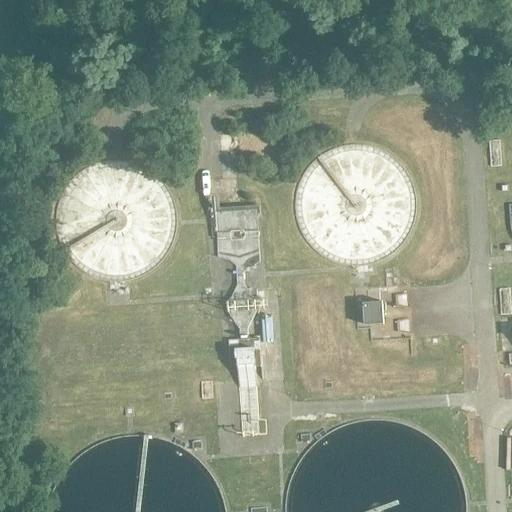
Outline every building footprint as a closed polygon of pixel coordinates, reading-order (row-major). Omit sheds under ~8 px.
[(489,140),(491,166),(501,165),(499,140),(489,140)] [(359,268),(368,267),(378,265),(387,261),(395,255),(402,249),(409,241),(414,233),(417,224),(419,214),(419,204),(418,194),(415,185),(411,176),(405,168),(398,161),(390,155),(382,151),(372,148),(362,146),(353,146),(343,148),(334,151),(326,155),(318,161),(312,167),(307,175),(302,183),(299,192),(298,201),(298,210),(299,219),(301,228),(305,237),(310,244),(317,251),(324,257),(332,262),(341,265),(350,267),(359,268)] [(140,165),(132,163),(122,161),(112,162),(103,163),(94,167),(86,172),(78,178),(72,185),(67,194),(64,203),(62,212),(62,222),(64,231),(67,240),(72,249),(78,256),(85,263),(93,268),(102,271),(111,274),(120,274),(129,273),(138,271),(146,267),(154,262),(161,256),(166,249),(170,241),(174,232),(175,223),(175,214),(174,205),(171,197),(167,188),(162,181),(156,175),(148,169),(140,165)] [(262,365),(260,337),(248,338),(248,328),(257,310),(256,299),(252,295),(244,284),(244,272),(260,261),(257,217),(261,217),(261,204),(220,207),(220,204),(219,195),(212,196),(212,206),(210,206),(212,237),(217,236),(218,257),(231,261),(236,265),(237,284),(231,297),(227,301),(228,312),(240,329),(240,338),(228,339),(231,367),(237,367),(238,383),(242,435),(266,434),(266,419),(259,418),(256,365),(262,365)] [(384,269),(386,286),(398,285),(397,271),(393,268),(384,269)] [(411,337),(408,288),(408,285),(354,289),(357,329),(370,329),(370,341),(411,339),(411,337)] [(499,289),(501,315),(511,314),(510,288),(499,289)] [(301,442),(311,442),(310,433),(300,434),(301,442)]
